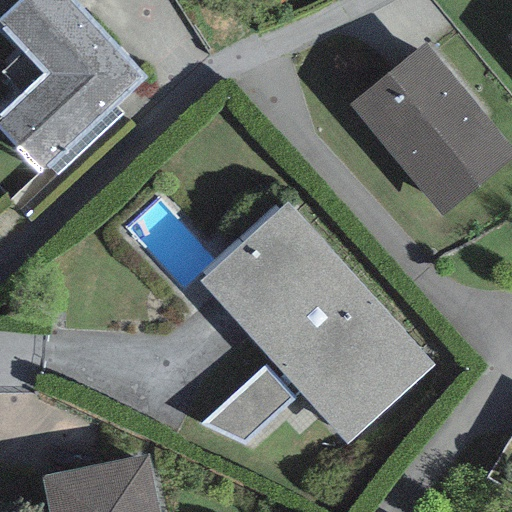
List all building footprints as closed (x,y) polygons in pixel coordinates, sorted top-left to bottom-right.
[(145,82),(64,0),(25,0),(0,25),(0,35),(43,80),(0,122),(0,137),(43,181),(145,82)] [(511,155),(425,49),(349,110),(441,224),(511,167),(511,155)] [(431,357),(285,192),(196,270),(284,366),(277,373),(264,360),(201,418),(243,439),(301,385),(346,434),(431,357)] [(511,428),(486,472),(511,487),(511,428)] [(42,466),(50,511),(160,511),(149,447),(42,466)]
